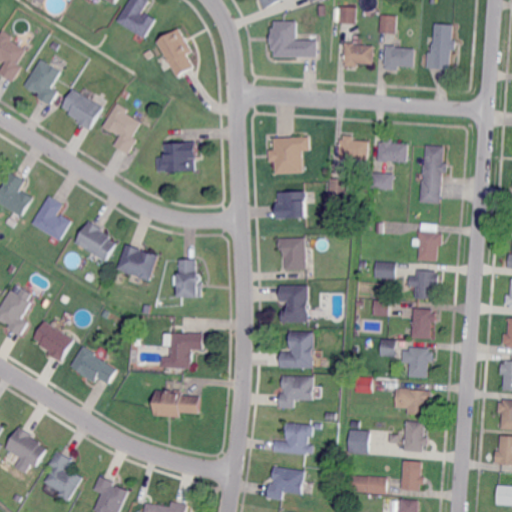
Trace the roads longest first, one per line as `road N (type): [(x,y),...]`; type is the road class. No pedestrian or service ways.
road 1 (residential): [(228,511),(245,371),(240,100),(234,38),(216,0)]
road 2 (residential): [(496,0),(460,511)]
road 3 (residential): [(242,216),(196,218),(151,207),(0,111)]
road 4 (residential): [(0,363),(152,451),(234,467)]
road 5 (residential): [(488,108),(240,100)]
